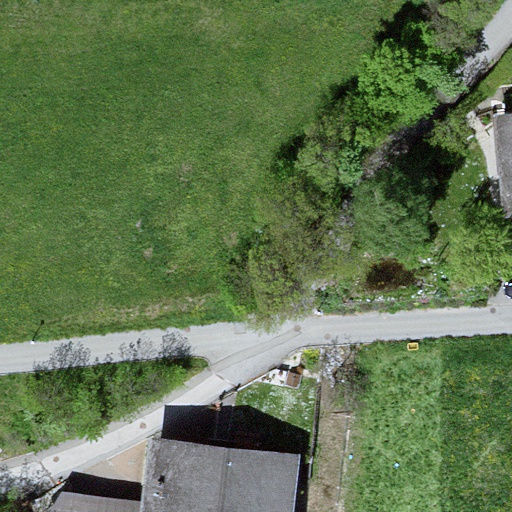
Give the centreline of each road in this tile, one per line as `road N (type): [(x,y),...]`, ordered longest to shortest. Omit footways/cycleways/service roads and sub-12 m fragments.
road 1 (residential): [(184,343),(511,317)]
road 2 (residential): [(184,343),(0,360)]
